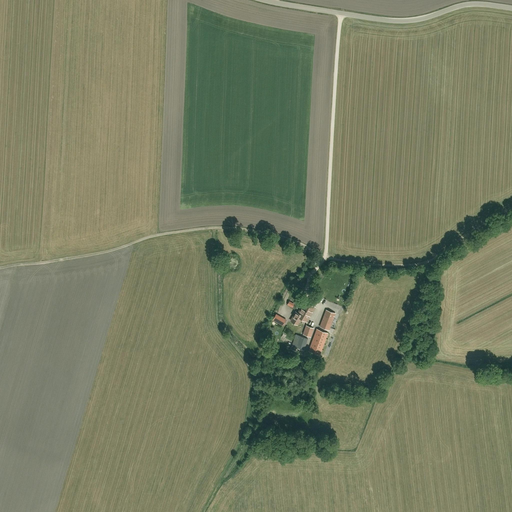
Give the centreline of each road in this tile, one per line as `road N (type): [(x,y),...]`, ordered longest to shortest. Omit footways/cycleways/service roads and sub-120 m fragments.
road 1 (track): [(0,267),(225,227),(275,234),(330,258),(418,265),(511,208)]
road 2 (unclassified): [(263,0),(399,21),(470,3),(511,8)]
